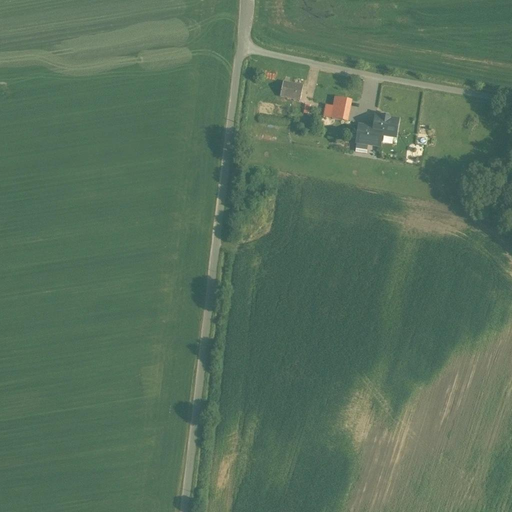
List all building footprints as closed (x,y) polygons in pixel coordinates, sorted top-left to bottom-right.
[(302,87),(283,83),(280,96),(299,101),(302,87)] [(341,92),(315,86),(312,103),(327,106),(333,107),(338,109),(340,98),(341,92)] [(338,109),(333,107),(330,118),(344,121),(346,113),(348,104),(349,100),(340,98),(338,109)] [(308,104),(299,103),(299,104),(297,112),(306,114),(308,104)] [(327,106),(326,108),(325,108),(323,117),(327,118),(330,118),(333,107),(327,106)] [(373,147),(385,149),(387,136),(402,138),(405,118),(379,114),(377,127),(355,124),(353,141),(359,142),(358,153),(372,155),(373,147)]
